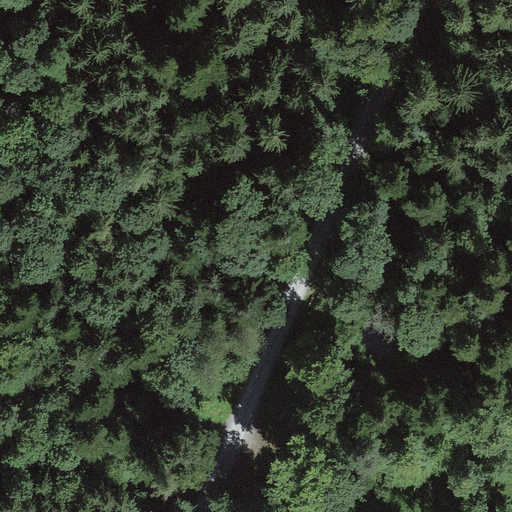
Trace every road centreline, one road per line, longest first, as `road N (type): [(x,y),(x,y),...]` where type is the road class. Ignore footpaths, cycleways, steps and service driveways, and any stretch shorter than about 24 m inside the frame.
road 1 (track): [(207,511),(421,0)]
road 2 (track): [(217,490),(107,456),(0,406)]
